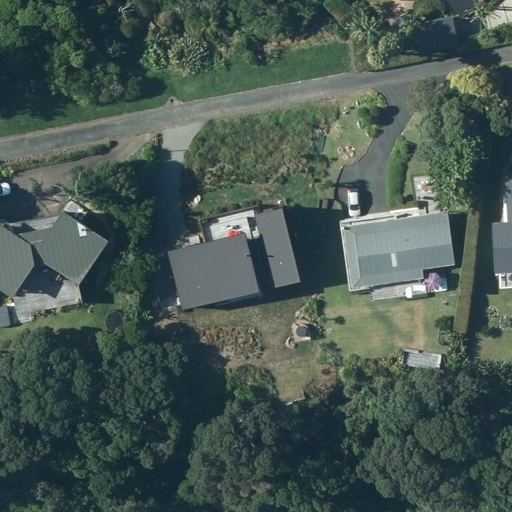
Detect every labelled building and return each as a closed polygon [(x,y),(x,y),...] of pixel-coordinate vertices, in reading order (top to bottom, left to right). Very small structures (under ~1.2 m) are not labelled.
[(442,0),(458,19),(481,0),(442,0)] [(449,16),(409,22),(413,53),(455,46),(449,16)] [(502,220),(487,221),(488,272),(511,270),(511,168),(500,169),(502,220)] [(263,232),(249,236),(247,229),(172,249),(187,305),(262,285),(259,272),(273,269),(277,283),(306,275),(286,202),(257,209),(263,232)] [(26,242),(0,226),(0,290),(10,297),(28,267),(45,263),(77,283),(104,239),(56,210),(38,240),(26,242)] [(445,210),(340,225),(349,288),(422,277),(420,269),(453,264),(445,210)] [(401,365),(439,370),(442,355),(404,349),(401,365)]
